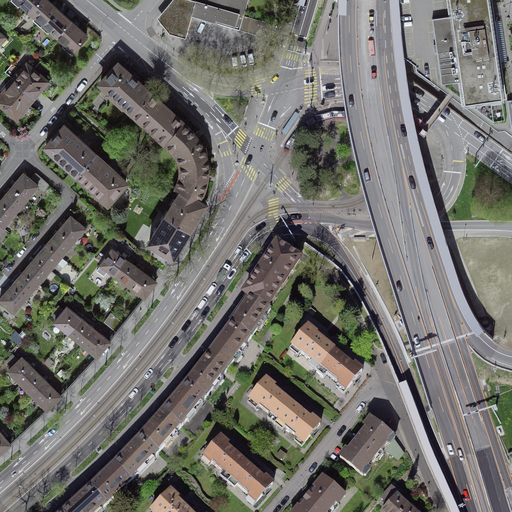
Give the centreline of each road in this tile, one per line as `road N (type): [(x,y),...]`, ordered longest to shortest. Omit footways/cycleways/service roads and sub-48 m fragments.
road 1 (motorway): [(355,0),(367,136),(479,511)]
road 2 (primary): [(15,511),(131,399),(255,235),(317,221)]
road 3 (primary): [(230,206),(131,351),(0,483)]
road 4 (motorway): [(501,511),(403,196)]
road 5 (motorway): [(317,221),(352,264),(390,334),(461,511)]
road 6 (residential): [(271,511),(375,388),(394,393),(439,500)]
road 7 (motorway): [(511,362),(469,334),(422,220),(403,196)]
road 8 (motorway): [(403,196),(380,96),(374,0)]
road 9 (residential): [(0,283),(69,200),(21,150)]
road 10 (primary): [(355,220),(420,211),(443,195),(452,160),(440,117)]
road 11 (primary): [(440,117),(376,85),(284,86)]
road 12 (motorway): [(355,220),(511,226)]
